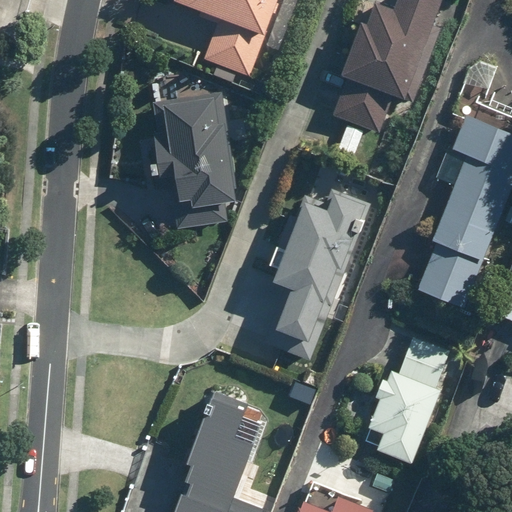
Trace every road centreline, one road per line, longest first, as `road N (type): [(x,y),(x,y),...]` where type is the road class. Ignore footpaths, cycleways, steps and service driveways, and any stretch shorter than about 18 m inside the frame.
road 1 (residential): [(39,511),(66,73),(82,0)]
road 2 (unknown): [(43,449),(76,444),(120,455),(147,485),(156,511)]
